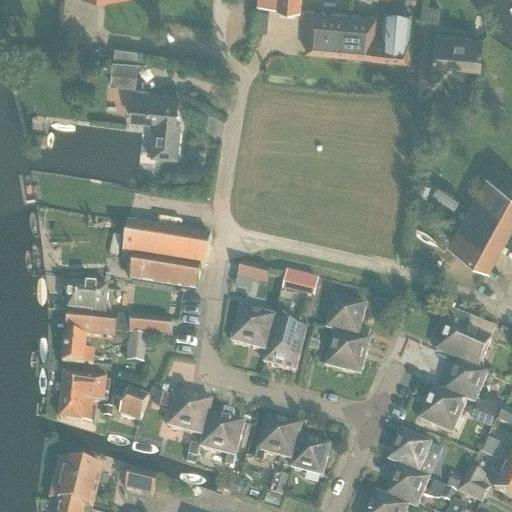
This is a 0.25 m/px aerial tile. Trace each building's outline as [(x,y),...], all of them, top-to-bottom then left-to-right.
[(299,11),(299,0),(277,0),(277,9),(299,11)] [(437,23),(439,8),(427,7),(425,22),(437,23)] [(267,33),(268,12),(257,12),(256,32),(267,33)] [(305,53),(348,56),(352,15),(309,12),(305,53)] [(384,12),(381,39),(374,38),(372,59),(406,61),(408,38),(410,15),(384,12)] [(374,38),(376,17),(352,15),(348,56),(372,59),(374,38)] [(434,65),(479,69),(482,40),(436,36),(435,53),(434,53),(434,57),(434,65)] [(114,49),(113,61),(136,63),(137,51),(114,49)] [(494,56),(486,69),(495,75),(503,62),(494,56)] [(135,88),(137,64),(112,61),(110,86),(135,88)] [(176,158),(179,125),(175,124),(178,96),(149,94),(133,92),(130,120),(146,122),(154,132),(152,156),(176,158)] [(449,244),(489,267),(511,225),(511,192),(486,178),(449,244)] [(207,217),(132,204),(128,224),(123,255),(134,257),(201,268),(206,269),(211,238),(204,237),(207,217)] [(408,236),(407,251),(422,252),(423,237),(408,236)] [(197,291),(201,268),(134,257),(130,280),(197,291)] [(270,271),(242,263),(238,278),(266,285),(270,271)] [(289,292),(294,274),(287,272),(282,290),(289,292)] [(314,298),(319,280),(310,277),(305,296),(314,298)] [(70,286),(68,312),(92,314),(92,319),(106,320),(108,289),(70,286)] [(276,318),(288,321),(294,295),(283,292),(276,318)] [(327,330),(335,332),(335,333),(358,338),(366,307),(335,299),(327,330)] [(240,309),(231,343),(266,352),(274,323),(275,318),(240,309)] [(117,321),(106,320),(92,319),(92,314),(68,312),(66,334),(115,339),(117,321)] [(130,333),(146,335),(170,338),(172,322),(131,317),(130,333)] [(465,365),(479,371),(491,341),(496,329),(471,319),(467,330),(449,322),(436,352),(458,361),(465,365)] [(295,372),(306,331),(274,323),(266,352),(267,353),(264,364),(295,372)] [(127,362),(143,364),(146,335),(130,333),(127,362)] [(358,339),(358,338),(335,333),(326,368),(361,377),(369,342),(358,339)] [(62,363),(93,365),(94,351),(85,351),(86,337),(65,335),(62,363)] [(308,348),(317,350),(319,342),(310,340),(308,348)] [(487,375),(479,371),(465,365),(458,361),(445,392),(467,402),(467,401),(474,404),(487,375)] [(93,401),(106,402),(108,380),(95,379),(64,374),(62,397),(93,401)] [(452,436),(467,402),(445,392),(445,393),(433,388),(419,421),(452,436)] [(120,415),(140,423),(149,398),(129,391),(120,415)] [(170,397),(156,393),(153,405),(167,409),(170,397)] [(168,428),(203,437),(209,414),(212,402),(177,393),(168,428)] [(477,401),(476,405),(498,415),(503,402),(488,396),(484,404),(477,401)] [(91,423),(93,401),(62,397),(60,419),(82,422),(91,423)] [(103,416),(111,416),(112,408),(104,407),(103,416)] [(471,422),(491,430),(497,416),(477,407),(471,422)] [(499,421),(511,427),(511,413),(505,409),(499,421)] [(204,437),(200,449),(227,456),(225,466),(233,468),(235,458),(245,423),(209,414),(203,437),(204,437)] [(258,452),(293,461),(299,438),(298,438),(302,427),(267,417),(258,452)] [(388,462),(400,467),(399,467),(418,475),(431,445),(401,432),(388,462)] [(322,478),(331,447),(299,438),(293,461),(293,462),(291,470),(322,478)] [(497,461),(507,466),(506,467),(511,469),(511,455),(511,456),(499,450),(501,445),(490,439),(482,454),(497,461)] [(196,464),(200,447),(191,445),(186,462),(196,464)] [(80,511),(81,507),(92,510),(102,470),(95,468),(96,463),(73,458),(72,463),(68,462),(58,502),(64,503),(63,507),(80,511)] [(494,490),(511,499),(511,469),(506,467),(507,466),(497,461),(491,473),(501,478),(494,490)] [(429,480),(418,475),(399,467),(386,497),(408,507),(416,510),(429,480)] [(487,478),(470,469),(458,492),(482,505),(490,489),(483,485),(487,478)] [(162,479),(131,471),(126,489),(157,498),(162,479)] [(269,493),(283,497),(288,478),(275,474),(269,493)] [(453,475),(447,488),(457,492),(463,480),(453,475)] [(244,497),(248,486),(233,480),(229,492),(244,497)] [(456,493),(446,488),(441,499),(451,504),(456,493)] [(406,511),(408,507),(386,497),(386,498),(375,493),(367,511),(406,511)] [(464,511),(467,508),(454,501),(448,511),(464,511)]
